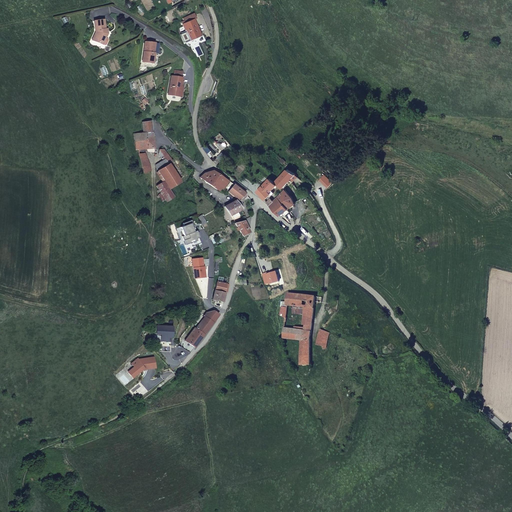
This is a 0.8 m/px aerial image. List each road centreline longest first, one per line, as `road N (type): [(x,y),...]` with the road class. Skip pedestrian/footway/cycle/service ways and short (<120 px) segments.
road 1 (track): [(0,42),(32,61),(155,204),(136,293),(125,306),(84,319),(0,297)]
road 2 (unclassified): [(254,200),(377,297),(452,389),(511,438)]
road 3 (unclassified): [(254,200),(253,230),(222,313),(183,367)]
road 4 (residential): [(113,10),(184,58),(195,113)]
